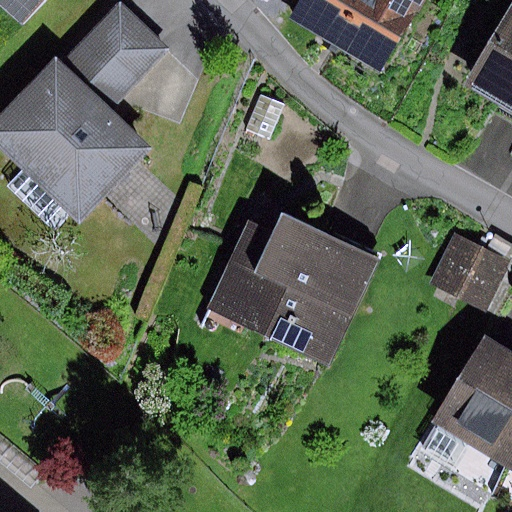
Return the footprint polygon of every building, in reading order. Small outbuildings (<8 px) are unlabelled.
[(0,0),(0,7),(20,25),(42,0),(0,0)] [(305,0),(292,26),(381,74),(421,0),(305,0)] [(121,4),(60,65),(109,113),(169,52),(121,4)] [(511,116),(511,5),(463,86),(511,116)] [(60,65),(55,60),(0,121),(0,147),(80,224),(148,154),(109,113),(60,65)] [(260,95),(246,130),(270,140),(284,105),(260,95)] [(275,231),(248,219),(206,311),(330,368),(380,259),(283,214),(275,231)] [(511,274),(511,265),(463,243),(438,295),(490,320),(511,274)] [(430,423),(499,469),(511,448),(511,353),(483,336),(430,423)] [(511,448),(499,469),(511,477),(511,448)]
